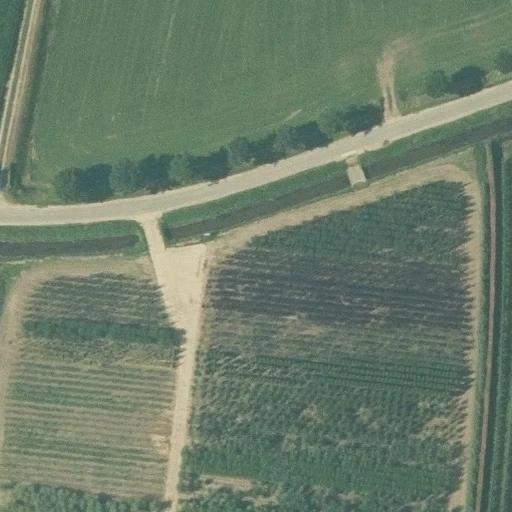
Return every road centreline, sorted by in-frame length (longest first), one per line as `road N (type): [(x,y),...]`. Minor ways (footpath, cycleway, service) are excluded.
road 1 (unclassified): [(0,217),(148,207),(511,90)]
road 2 (track): [(143,207),(188,317),(169,511)]
road 3 (track): [(0,158),(31,0)]
